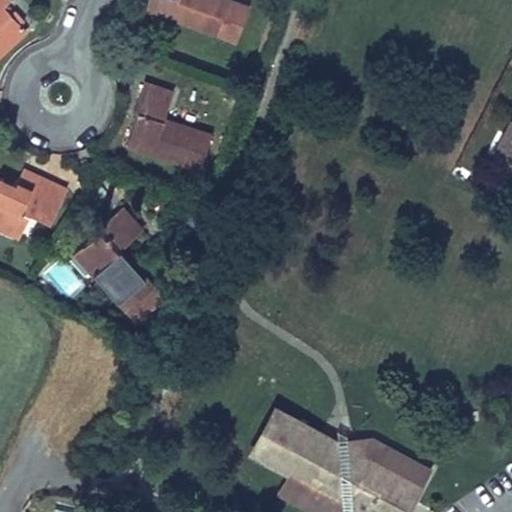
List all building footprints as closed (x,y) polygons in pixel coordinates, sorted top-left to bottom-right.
[(0,0),(0,45),(43,14),(32,0),(0,0)] [(253,0),(179,0),(244,25),(253,0)] [(133,132),(204,157),(216,122),(178,107),(185,83),(154,71),(133,132)] [(511,166),(511,114),(506,111),(500,121),(509,126),(493,156),(511,166)] [(509,126),(500,121),(484,151),(493,156),(509,126)] [(0,220),(30,234),(38,217),(44,220),(57,193),(24,177),(20,186),(0,176),(0,220)] [(142,223),(122,200),(73,243),(136,316),(165,291),(122,241),(142,223)] [(342,440),(280,401),(253,445),(331,494),(329,502),(347,504),(359,511),(402,511),(416,488),(360,453),(362,443),(342,440)]
